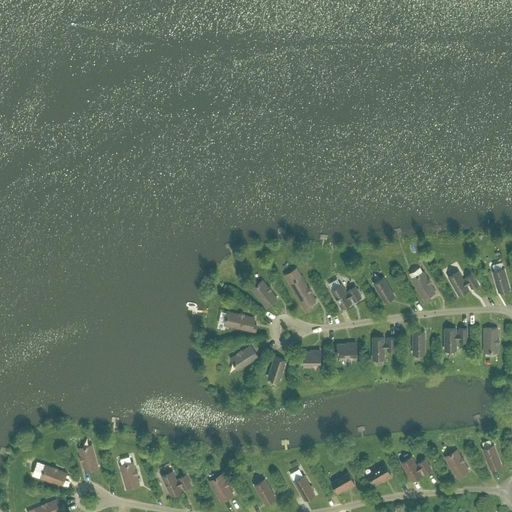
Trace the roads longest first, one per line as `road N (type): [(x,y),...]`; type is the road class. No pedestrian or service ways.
road 1 (residential): [(313,326),(511,309)]
road 2 (residential): [(505,493),(419,493),(315,511)]
